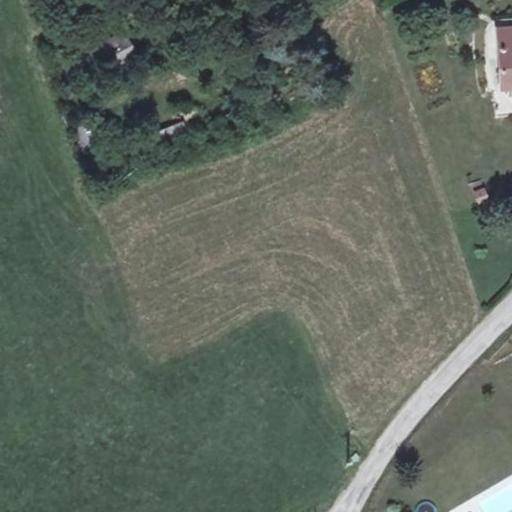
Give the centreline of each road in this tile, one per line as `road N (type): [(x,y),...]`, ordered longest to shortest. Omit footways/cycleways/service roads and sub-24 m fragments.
road 1 (tertiary): [(346,511),(425,397),(511,306)]
road 2 (track): [(21,0),(36,50),(94,143),(114,147),(172,119)]
